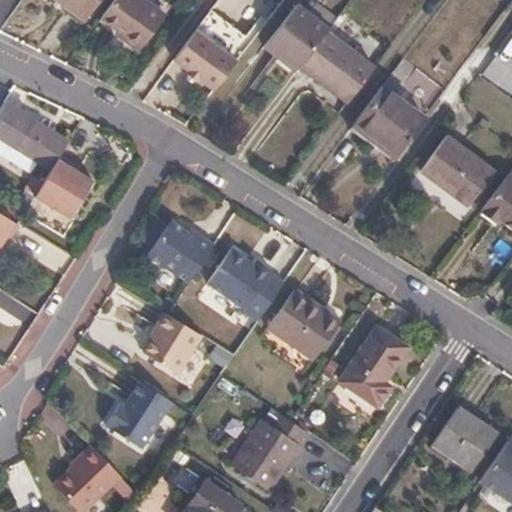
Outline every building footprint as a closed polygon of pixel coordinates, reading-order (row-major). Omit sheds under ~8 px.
[(97,0),(48,0),(81,23),(97,0)] [(168,12),(151,0),(115,0),(104,17),(143,46),(168,12)] [(270,54),(302,11),(291,3),(260,46),(270,54)] [(276,52),(297,68),(324,32),(326,30),(302,11),(270,54),(272,55),(276,52)] [(238,63),(197,32),(174,62),(189,72),(185,76),(198,86),(202,81),(216,92),(238,63)] [(324,32),(297,68),(320,85),(323,81),(333,89),(358,56),(324,32)] [(358,56),(333,89),(348,100),(372,67),(358,56)] [(423,119),(381,88),(348,130),(392,162),(423,119)] [(0,144),(14,152),(30,126),(1,108),(0,109),(0,144)] [(14,152),(48,173),(57,158),(64,147),(30,126),(14,152)] [(474,160),(447,138),(421,173),(469,209),(495,175),(474,160)] [(57,158),(48,173),(32,200),(67,222),(89,186),(68,173),(71,167),(57,158)] [(511,179),(507,175),(503,181),(478,215),(499,230),(503,225),(511,231),(511,179)] [(21,217),(32,200),(22,194),(12,210),(21,217)] [(14,229),(0,221),(0,245),(3,247),(14,229)] [(194,240),(166,221),(142,254),(187,285),(212,246),(198,236),(194,240)] [(255,265),(230,250),(208,282),(247,307),(244,312),(258,321),(284,283),(270,273),(272,270),(258,260),(255,265)] [(285,338),(313,298),(297,288),(270,328),(285,338)] [(285,338),(309,354),(337,314),(313,298),(285,338)] [(165,315),(163,314),(153,329),(157,331),(142,356),(178,376),(202,336),(165,315)] [(337,314),(309,354),(316,360),(344,319),(337,314)] [(411,348),(380,327),(342,381),(380,407),(393,388),(386,383),(411,348)] [(172,401),(139,380),(130,394),(134,396),(127,407),(120,403),(106,427),(142,448),(172,401)] [(477,415),(461,405),(430,450),(469,477),(495,438),(472,423),(477,415)] [(293,420),(286,415),(277,428),(266,421),(235,466),(271,490),(310,432),(293,420)] [(90,511),(124,475),(92,444),(82,456),(84,458),(57,486),(84,511),(90,511)] [(477,484),(511,507),(511,450),(505,445),(477,484)] [(238,511),(243,505),(208,479),(184,511),(238,511)]
